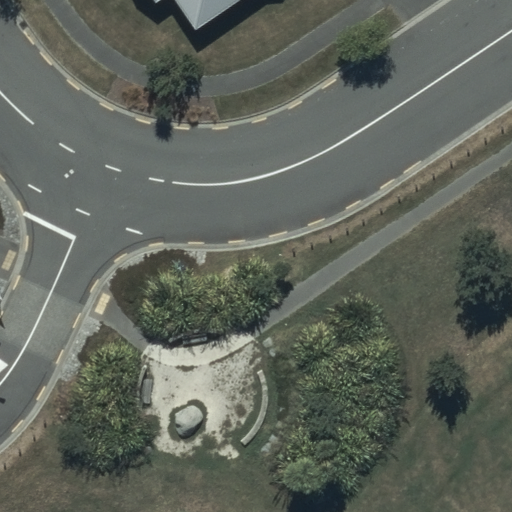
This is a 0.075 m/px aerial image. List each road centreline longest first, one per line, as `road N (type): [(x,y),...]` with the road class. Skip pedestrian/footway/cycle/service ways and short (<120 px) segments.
road 1 (residential): [(100,163),(190,185),(243,183),(295,166),(511,28)]
road 2 (residential): [(0,384),(42,316),(100,163)]
road 3 (residential): [(0,67),(100,163)]
